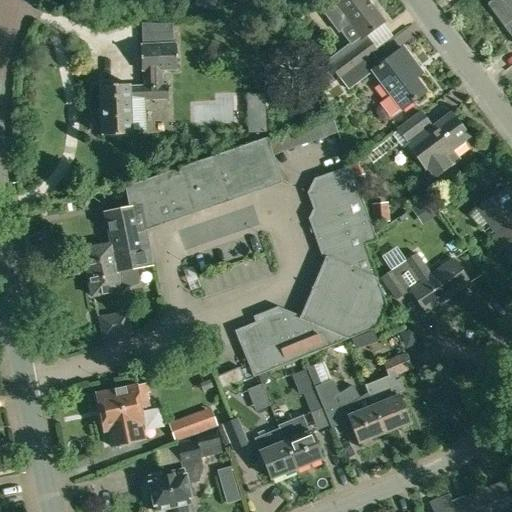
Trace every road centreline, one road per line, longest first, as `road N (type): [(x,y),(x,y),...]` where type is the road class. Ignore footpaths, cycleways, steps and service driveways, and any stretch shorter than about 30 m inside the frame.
road 1 (tertiary): [(51,511),(8,293),(0,196)]
road 2 (residential): [(324,511),(461,456),(479,436),(486,353),(511,327)]
road 3 (residential): [(511,122),(419,0)]
